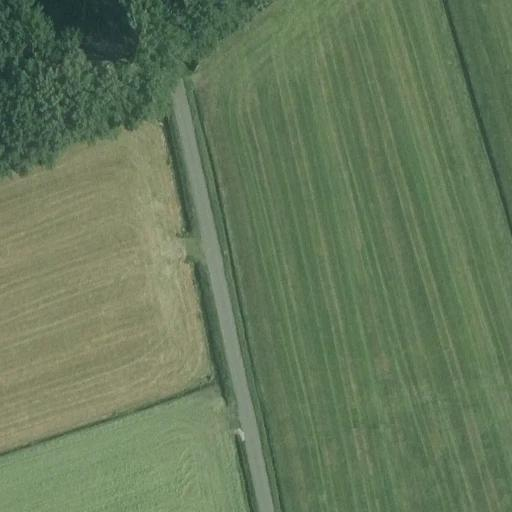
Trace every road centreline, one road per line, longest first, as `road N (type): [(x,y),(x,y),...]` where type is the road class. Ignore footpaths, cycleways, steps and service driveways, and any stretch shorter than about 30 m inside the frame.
road 1 (unclassified): [(259,511),(158,5)]
road 2 (unclassified): [(0,101),(158,5)]
